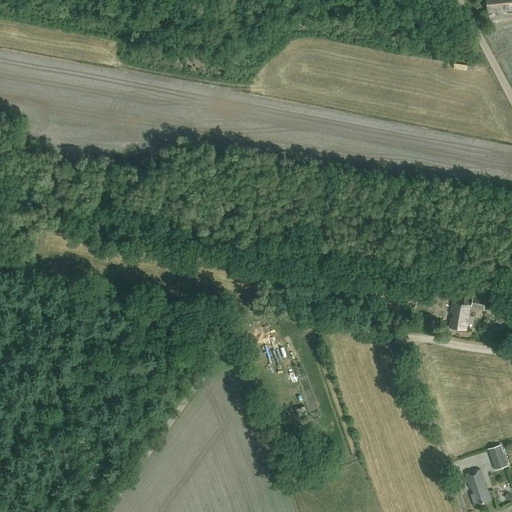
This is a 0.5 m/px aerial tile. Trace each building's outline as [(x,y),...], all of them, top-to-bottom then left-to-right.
[(501,10),(502,11),(511,10),(511,0),(486,0),(488,12),(497,12),(496,10),(501,10)] [(437,291),(436,298),(444,299),(445,292),(437,291)] [(464,304),(452,302),(451,313),(454,313),(453,318),(451,318),(450,327),(465,330),(469,305),(471,305),(471,306),(477,307),(477,308),(484,309),(485,298),(472,296),(472,297),(465,296),(464,304)] [(501,444),(487,448),(494,470),(508,465),(501,444)] [(487,488),(486,489),(480,469),(465,474),(470,489),(472,488),(474,493),(470,494),(473,506),(491,500),(487,488)]
